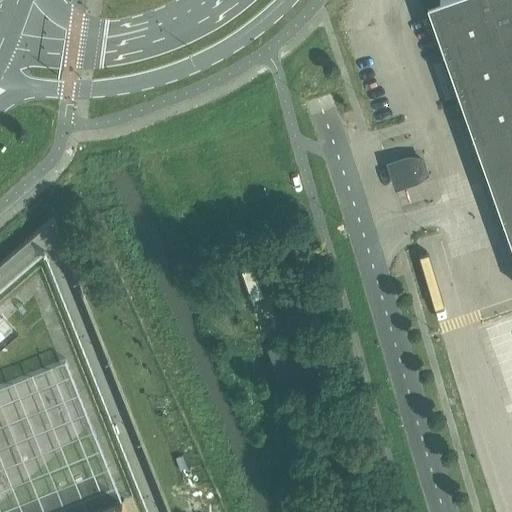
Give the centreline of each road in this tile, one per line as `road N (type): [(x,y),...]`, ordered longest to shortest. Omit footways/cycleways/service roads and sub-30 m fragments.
road 1 (unclassified): [(456,511),(317,96)]
road 2 (unclassified): [(0,79),(70,95),(133,91),(201,69),(295,0)]
road 3 (unknown): [(470,191),(485,230),(473,343),(511,452)]
road 4 (unclassified): [(221,0),(143,38),(76,42),(6,32)]
road 5 (unknown): [(470,191),(404,32),(399,0)]
